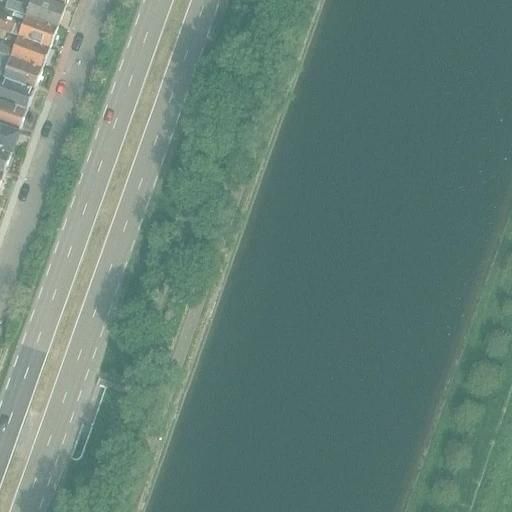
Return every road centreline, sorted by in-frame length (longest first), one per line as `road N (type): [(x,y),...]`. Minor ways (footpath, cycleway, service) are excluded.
road 1 (primary): [(22,511),(201,0)]
road 2 (primary): [(162,0),(0,436)]
road 3 (residential): [(0,290),(100,0)]
road 4 (track): [(436,511),(511,301)]
